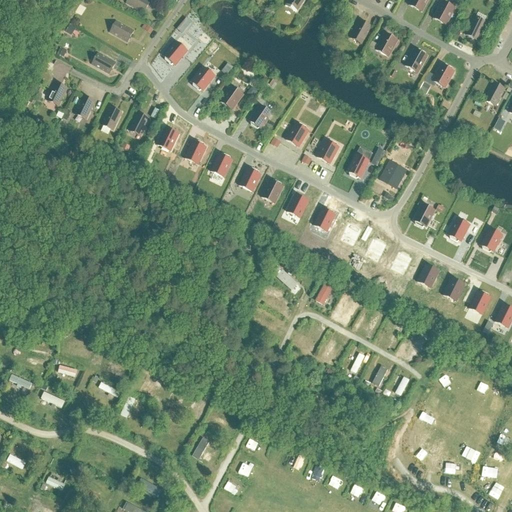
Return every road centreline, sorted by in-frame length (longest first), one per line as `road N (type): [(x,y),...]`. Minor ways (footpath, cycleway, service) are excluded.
road 1 (track): [(262,389),(296,322),(315,318),(402,363)]
road 2 (track): [(199,511),(262,389)]
